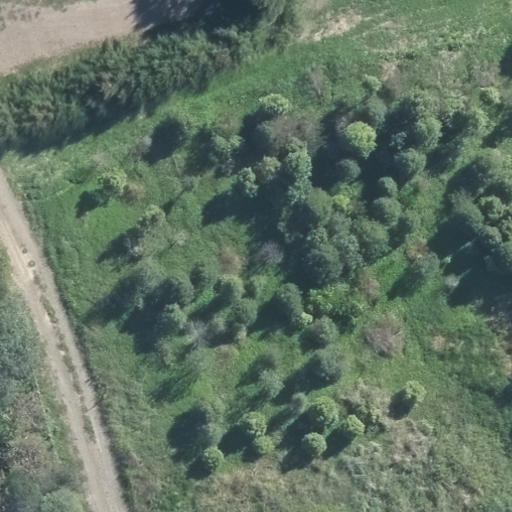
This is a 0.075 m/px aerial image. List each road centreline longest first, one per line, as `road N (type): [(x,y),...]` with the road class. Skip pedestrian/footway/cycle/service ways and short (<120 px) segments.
road 1 (track): [(70,511),(0,344)]
road 2 (track): [(151,0),(109,24),(0,18)]
